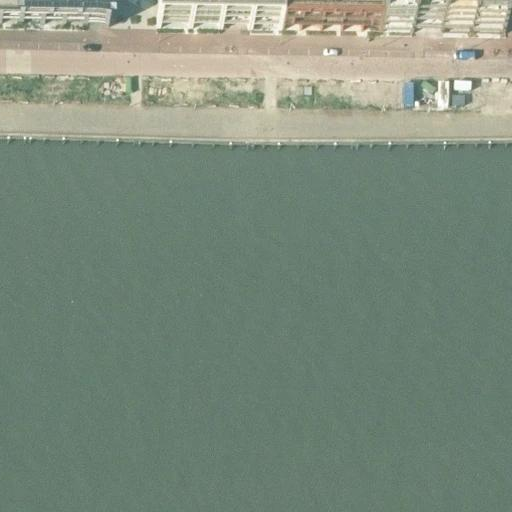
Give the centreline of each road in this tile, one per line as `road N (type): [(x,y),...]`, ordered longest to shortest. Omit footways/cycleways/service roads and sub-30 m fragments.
road 1 (residential): [(129,63),(511,63)]
road 2 (residential): [(0,59),(129,63)]
